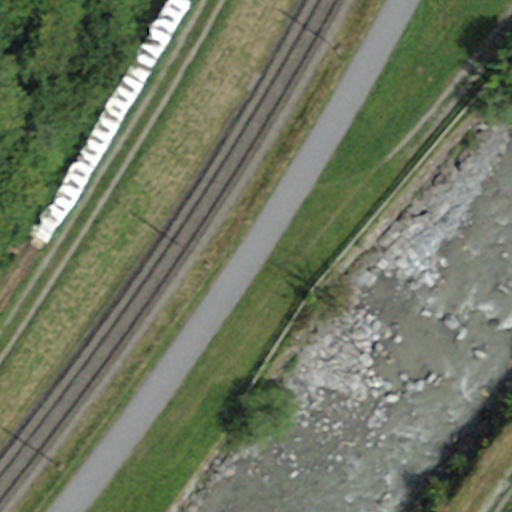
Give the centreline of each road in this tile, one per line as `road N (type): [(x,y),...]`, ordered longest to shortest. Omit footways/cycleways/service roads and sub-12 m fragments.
road 1 (track): [(66,511),(204,332),(407,0)]
road 2 (track): [(0,343),(213,0)]
road 3 (track): [(404,153),(511,17)]
